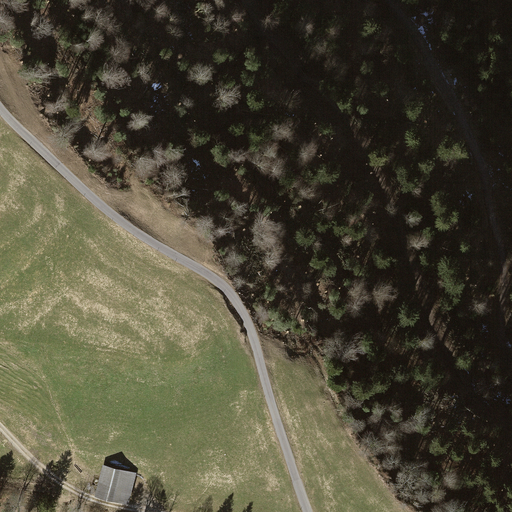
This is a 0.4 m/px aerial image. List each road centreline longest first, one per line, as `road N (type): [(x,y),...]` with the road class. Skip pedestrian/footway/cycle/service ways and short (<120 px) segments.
road 1 (unclassified): [(306,511),(247,322),(230,294),(124,224),(0,108)]
road 2 (track): [(242,0),(360,138),(449,356),(480,405),(511,427)]
road 3 (track): [(386,0),(438,69),(479,157),(500,236),(501,333),(511,358)]
road 4 (track): [(0,425),(80,495),(134,511)]
